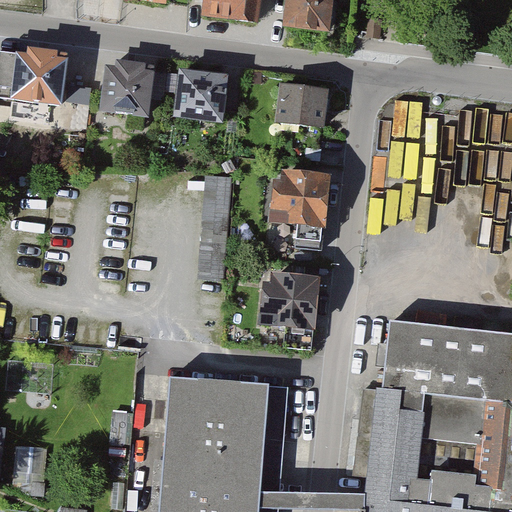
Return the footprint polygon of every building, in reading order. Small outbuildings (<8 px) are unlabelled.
[(193,0),(191,21),(252,29),(254,0),(193,0)] [(331,0),(282,0),(280,33),(329,37),(331,0)] [(64,57),(6,47),(0,76),(0,104),(54,115),(64,57)] [(159,74),(104,61),(92,117),(147,129),(159,74)] [(236,79),(175,70),(168,118),(229,127),(236,79)] [(324,88),(273,84),(270,132),(321,135),(324,88)] [(413,100),(412,134),(424,134),(425,101),(413,100)] [(431,198),(425,197),(419,227),(434,230),(442,193),(450,195),(464,124),(447,121),(431,198)] [(499,243),(511,243),(511,140),(501,141),(499,243)] [(331,183),(267,174),(259,228),(324,237),(331,183)] [(229,282),(229,176),(204,176),(204,282),(229,282)] [(318,284),(252,277),(247,328),(313,335),(318,284)] [(511,511),(511,336),(379,320),(357,493),(354,510),(354,511),(511,511)] [(295,388),(161,376),(148,511),(283,511),(284,508),(285,492),(295,388)] [(357,493),(285,492),(284,508),(354,510),(357,493)]
